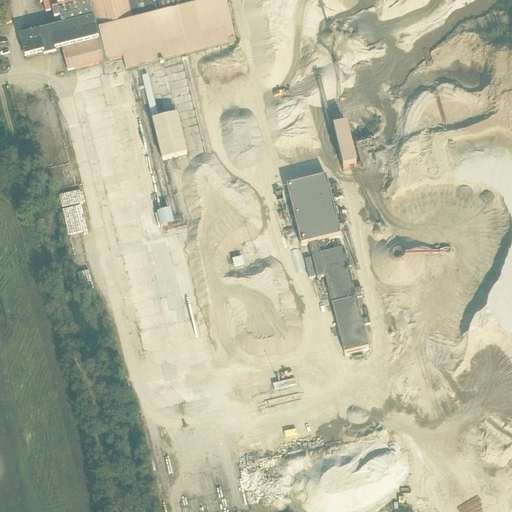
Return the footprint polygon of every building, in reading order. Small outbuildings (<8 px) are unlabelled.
[(0,0),(0,26),(11,23),(4,0),(0,0)] [(62,49),(68,71),(123,57),(126,70),(236,42),(225,0),(220,0),(156,16),(151,0),(39,0),(40,3),(43,2),(46,12),(52,11),(55,20),(60,18),(62,24),(53,26),(54,29),(20,37),(25,58),(44,54),(44,56),(56,53),(56,51),(62,49)] [(152,122),(162,162),(188,155),(178,115),(152,122)] [(335,130),(344,171),(357,168),(347,127),(335,130)] [(325,277),(343,353),(375,346),(374,343),(366,344),(362,326),(370,324),(368,318),(361,320),(355,296),(354,291),(348,267),(351,267),(350,264),(347,265),(344,249),(320,254),(318,245),(323,250),(330,242),(328,240),(341,237),(327,177),(287,187),(301,246),(309,244),(309,245),(317,243),(320,255),(312,257),(317,279),(325,277)] [(172,210),(158,213),(161,228),(175,225),(172,210)] [(243,258),(257,255),(256,248),(232,252),(234,268),(245,266),(243,258)] [(209,319),(227,313),(212,268),(203,271),(202,266),(196,268),(194,264),(191,265),(188,257),(181,259),(199,311),(206,309),(209,319)]
